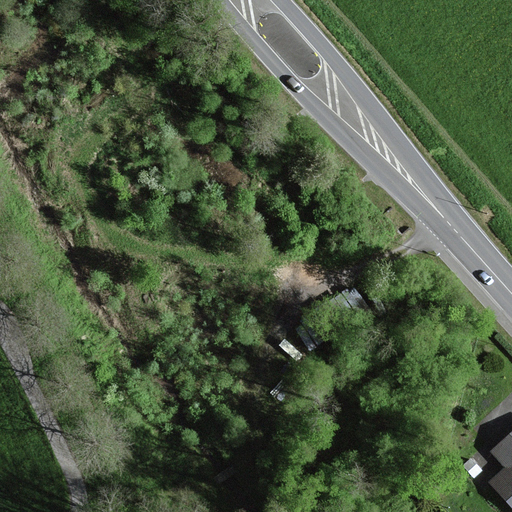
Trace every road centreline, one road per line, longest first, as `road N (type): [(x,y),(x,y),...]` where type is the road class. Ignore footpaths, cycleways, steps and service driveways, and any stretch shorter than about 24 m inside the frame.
road 1 (primary): [(219,0),(303,94),(445,217)]
road 2 (primary): [(445,217),(352,82),(282,0)]
road 3 (unclassified): [(80,511),(68,463),(0,329)]
road 4 (track): [(449,222),(415,246),(313,288)]
